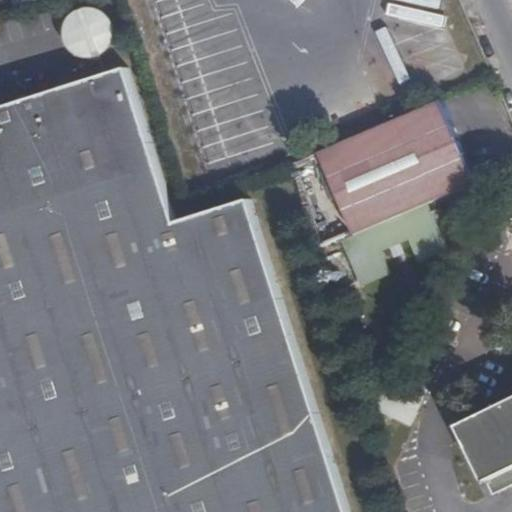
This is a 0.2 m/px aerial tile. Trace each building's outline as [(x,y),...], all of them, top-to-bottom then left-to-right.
[(95,53),(82,6),(80,6),(74,6),(69,8),(65,11),(61,15),(59,20),(57,25),(56,31),(57,37),(58,41),(60,44),(68,52),(77,56),(85,57),(92,56),(95,53)] [(86,6),(82,6),(95,53),(97,52),(102,46),(105,41),(107,35),(107,27),(105,21),(101,15),(96,11),(91,8),(86,6)] [(146,243),(190,214),(169,220),(121,66),(100,72),(146,243)] [(217,511),(146,243),(100,72),(0,103),(0,511),(217,511)] [(183,107),(205,175),(282,150),(260,82),(183,107)] [(424,94),(304,143),(343,234),(422,201),(462,184),(424,94)] [(511,169),(502,173),(509,189),(511,187),(511,169)] [(454,195),(465,212),(481,201),(470,184),(454,195)] [(339,511),(241,197),(190,214),(146,243),(217,511),(339,511)] [(343,234),(334,238),(353,287),(383,274),(374,251),(401,240),(410,262),(440,249),(422,201),(343,234)] [(511,340),(492,351),(511,392),(433,432),(461,487),(511,462),(511,340)] [(404,432),(410,419),(398,413),(410,390),(380,375),(362,412),(404,432)] [(398,413),(410,419),(422,396),(410,390),(398,413)] [(511,462),(461,487),(468,501),(511,479),(511,462)]
